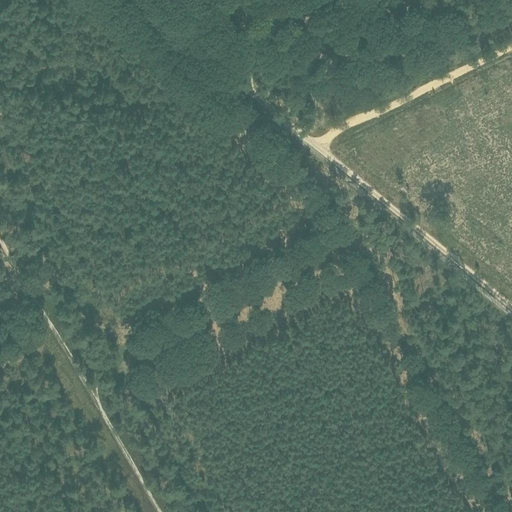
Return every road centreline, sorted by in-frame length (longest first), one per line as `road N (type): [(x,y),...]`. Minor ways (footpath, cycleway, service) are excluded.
road 1 (track): [(511,306),(147,0)]
road 2 (track): [(94,398),(160,511)]
